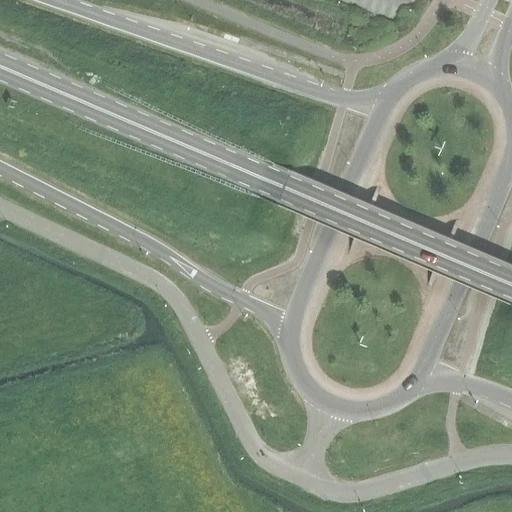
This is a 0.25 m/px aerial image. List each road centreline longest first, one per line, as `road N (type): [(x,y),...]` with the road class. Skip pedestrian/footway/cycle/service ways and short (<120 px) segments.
road 1 (primary): [(511,285),(0,67)]
road 2 (primary): [(385,101),(359,103),(49,0)]
road 3 (primary): [(0,171),(141,242),(287,332)]
road 4 (unclassified): [(141,274),(181,308),(256,452),(302,480)]
road 5 (tertiary): [(385,101),(287,332)]
road 6 (tertiary): [(420,370),(511,154)]
road 7 (unclassified): [(511,456),(349,493),(302,480)]
road 8 (unclassified): [(141,274),(0,207)]
